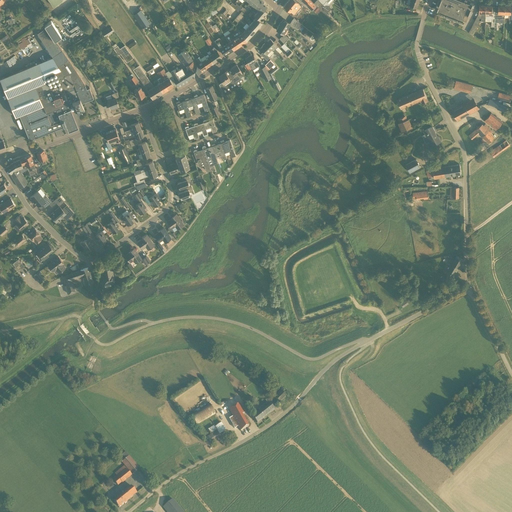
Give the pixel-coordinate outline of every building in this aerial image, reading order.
[(258,9),(263,3),(264,2),(261,0),(258,0),(253,6),(258,9)] [(293,14),(300,5),(297,3),(298,2),(295,0),(288,0),(283,7),(290,12),(290,11),(293,14)] [(311,0),(302,0),(311,9),(316,4),(311,0)] [(325,5),(324,5),(323,4),(327,0),(318,0),(320,1),(316,6),(324,13),(326,11),(327,11),(328,11),(329,11),(329,10),(330,10),(330,9),(330,8),(330,7),(330,6),(329,5),(328,5),(327,4),(326,4),(325,5)] [(414,0),(410,0),(409,4),(409,7),(413,8),(414,6),(417,7),(419,2),(414,0)] [(439,0),(436,9),(441,11),(441,13),(462,21),(463,21),(466,22),(468,17),(464,15),(465,13),(469,14),(474,3),(470,2),(470,0),(439,0)] [(485,16),(486,5),(479,5),(479,13),(477,16),(475,20),(480,23),(482,19),(481,18),(481,16),(485,16)] [(494,27),(495,18),(495,13),(492,13),(492,5),(486,5),(485,16),(485,18),(485,21),(492,21),(491,26),(494,27)] [(497,22),(497,19),(504,19),(504,14),(505,6),(498,5),(498,13),(495,13),(495,18),(494,27),(497,27),(497,22)] [(140,10),(133,14),(143,28),(150,23),(140,10)] [(265,17),(264,16),(258,11),(254,15),(256,17),(261,21),(265,17)] [(262,23),(261,21),(256,17),(253,21),(259,27),(262,23)] [(300,30),(303,26),(301,25),(301,24),(294,18),(291,20),(292,20),(290,23),(298,28),(300,30)] [(286,28),(290,23),(283,19),(280,24),(286,28)] [(82,103),(94,98),(90,88),(87,89),(85,85),(86,85),(56,40),(61,36),(51,21),(44,25),(46,27),(37,33),(53,57),(0,78),(0,79),(8,98),(15,117),(19,115),(29,139),(35,137),(35,138),(66,125),(68,131),(78,127),(71,110),(75,109),(78,108),(80,111),(84,109),(82,103)] [(255,31),(259,27),(253,21),(249,25),(255,31)] [(283,34),(286,28),(280,24),(276,30),(283,34)] [(252,35),(255,31),(249,25),(245,29),(252,35)] [(108,36),(114,31),(110,26),(102,32),(105,37),(108,35),(108,36)] [(234,31),(231,28),(228,30),(230,32),(225,36),(233,49),(247,40),(242,33),(237,28),(234,31)] [(247,40),(252,35),(245,29),(242,33),(247,40)] [(289,38),(284,35),(282,37),(281,36),(279,39),(284,43),(289,38)] [(233,49),(225,36),(220,39),(219,37),(214,40),(224,55),(233,49)] [(28,38),(26,39),(25,37),(21,40),(22,42),(17,44),(21,50),(32,44),(28,38)] [(140,37),(135,40),(139,46),(144,42),(140,37)] [(278,47),(279,48),(281,45),(276,39),(273,42),(270,38),(265,43),(271,49),(278,56),(280,53),(275,49),(278,47)] [(261,54),(267,60),(270,57),(266,54),(271,49),(265,43),(260,48),(263,51),(261,54)] [(120,49),(117,46),(113,49),(118,55),(121,54),(127,62),(133,57),(125,45),(120,49)] [(214,63),(222,57),(214,47),(210,50),(212,54),(209,56),(214,63)] [(183,62),(190,57),(185,50),(177,55),(183,62)] [(205,56),(206,58),(202,61),(207,67),(214,63),(209,56),(208,54),(205,56)] [(245,58),(252,70),(259,66),(254,57),(253,57),(251,54),(248,56),(248,55),(245,56),(246,57),(245,58)] [(200,59),(199,56),(198,57),(198,58),(196,59),(199,64),(198,65),(202,71),(207,67),(202,61),(201,58),(200,59)] [(201,71),(190,57),(183,62),(186,66),(187,65),(189,68),(187,70),(189,74),(192,78),(195,76),(201,71)] [(269,69),(274,64),(270,59),(264,64),(269,69)] [(154,68),(159,65),(155,60),(151,63),(152,64),(154,68)] [(148,73),(155,69),(154,68),(152,64),(145,68),(148,73)] [(244,75),(237,64),(230,69),(233,73),(230,74),(235,81),(237,85),(235,81),(239,79),(237,77),(239,76),(243,74),(243,75),(244,75)] [(154,87),(145,74),(139,65),(133,70),(148,90),(147,91),(152,99),(163,92),(158,84),(154,87)] [(177,84),(178,86),(189,79),(192,78),(189,74),(187,70),(184,72),(182,68),(179,70),(178,67),(169,72),(168,71),(173,77),(173,78),(177,84)] [(276,82),(272,74),(278,69),(276,67),(269,73),(274,83),(277,90),(281,89),(277,82),(276,82)] [(166,72),(164,69),(160,71),(164,78),(165,77),(166,79),(163,81),(168,89),(177,84),(173,78),(173,77),(168,71),(166,72)] [(164,78),(160,71),(157,73),(160,78),(158,80),(160,83),(158,84),(163,92),(168,89),(163,81),(166,79),(165,77),(164,78)] [(228,76),(225,72),(219,76),(222,82),(219,84),(223,94),(224,94),(222,91),(230,86),(229,85),(235,81),(230,74),(228,76)] [(133,84),(138,81),(134,76),(129,79),(133,84)] [(112,80),(108,83),(111,89),(116,86),(112,80)] [(454,88),(470,92),(472,85),(456,81),(454,88)] [(216,100),(217,99),(217,98),(216,97),(217,97),(212,86),(206,88),(211,100),(211,99),(212,100),(213,101),(214,101),(216,100)] [(142,91),(141,87),(134,90),(134,92),(133,92),(135,97),(136,96),(137,98),(145,95),(143,91),(142,91)] [(428,101),(427,98),(423,89),(400,98),(398,99),(401,109),(421,101),(422,100),(424,103),(428,101)] [(107,101),(110,109),(118,105),(116,98),(119,97),(117,92),(106,96),(107,101)] [(510,101),(511,96),(499,93),(498,98),(510,101)] [(209,109),(204,94),(198,96),(197,94),(194,96),(194,97),(197,104),(198,107),(199,107),(198,104),(202,103),(205,111),(209,109)] [(197,104),(194,97),(189,99),(188,98),(185,99),(186,101),(188,107),(189,110),(194,108),(196,114),(200,113),(198,107),(197,104)] [(504,112),(506,106),(499,103),(490,99),(488,104),(498,107),(497,109),(504,112)] [(188,107),(186,101),(180,103),(179,101),(176,102),(179,110),(180,114),(185,112),(187,117),(191,116),(189,110),(188,107)] [(474,111),(469,101),(453,110),(458,120),(478,108),(474,111)] [(496,130),(503,122),(491,113),(484,121),(489,125),(491,122),(493,124),(491,126),(496,130)] [(217,131),(213,119),(207,122),(206,120),(203,121),(203,123),(206,129),(211,128),(212,132),(217,131)] [(413,129),(409,119),(399,123),(402,133),(413,129)] [(122,135),(141,128),(138,122),(131,124),(132,129),(124,132),(122,127),(120,128),(121,133),(122,135)] [(206,129),(203,123),(198,125),(197,123),(194,124),(194,126),(197,133),(202,131),(203,136),(204,136),(204,138),(208,136),(208,134),(206,129)] [(476,129),(483,136),(490,130),(485,124),(484,125),(482,124),(476,129)] [(197,133),(194,126),(189,128),(188,126),(185,127),(189,137),(189,139),(194,137),(194,139),(195,139),(196,141),(199,139),(199,137),(197,133)] [(439,137),(438,137),(432,126),(423,131),(431,146),(436,143),(441,141),(439,137)] [(143,136),(141,128),(122,135),(131,132),(132,135),(133,135),(135,135),(136,138),(143,136)] [(119,142),(120,141),(116,129),(105,133),(109,142),(115,139),(116,143),(117,142),(117,143),(120,142),(119,142)] [(488,143),(494,137),(490,133),(492,132),(490,130),(483,136),(488,143)] [(99,139),(92,141),(97,154),(104,151),(102,148),(103,148),(100,143),(99,139)] [(235,155),(230,140),(224,142),(223,140),(220,141),(226,158),(225,153),(229,151),(231,157),(235,155)] [(493,157),(510,145),(506,140),(490,152),(493,157)] [(138,151),(148,148),(145,141),(138,144),(140,148),(137,149),(138,151)] [(214,153),(219,151),(220,154),(222,160),(226,158),(220,141),(221,143),(215,145),(214,143),(211,144),(212,146),(214,153)] [(214,153),(212,146),(206,148),(205,146),(202,148),(203,149),(205,156),(206,159),(211,158),(213,163),(217,161),(215,155),(214,153)] [(125,147),(120,150),(125,164),(131,161),(125,147)] [(133,164),(143,161),(142,158),(150,155),(148,148),(138,151),(139,154),(138,155),(140,159),(132,162),(133,164)] [(205,156),(203,149),(197,151),(197,150),(193,151),(196,159),(201,158),(204,166),(208,165),(206,159),(205,156)] [(46,154),(45,154),(44,150),(37,153),(40,161),(41,161),(42,165),(46,164),(44,160),(47,158),(46,154)] [(171,173),(189,167),(185,154),(176,157),(177,162),(168,166),(171,173)] [(36,171),(31,155),(20,159),(22,165),(23,165),(26,169),(27,169),(28,171),(29,171),(30,175),(35,173),(34,172),(36,171)] [(22,165),(20,159),(14,161),(17,168),(20,172),(22,175),(24,174),(22,172),(26,169),(23,165),(22,165)] [(406,165),(410,172),(420,167),(416,159),(406,165)] [(27,183),(22,175),(20,172),(17,168),(14,161),(13,161),(6,166),(11,173),(10,174),(16,183),(20,188),(27,183)] [(141,173),(145,171),(144,171),(147,170),(155,167),(152,161),(145,163),(146,167),(144,168),(144,169),(140,170),(141,173)] [(435,179),(461,174),(460,165),(441,168),(433,169),(434,175),(435,179)] [(155,167),(147,170),(150,177),(157,175),(155,167)] [(184,187),(189,185),(191,185),(193,184),(192,181),(191,181),(189,175),(182,178),(184,181),(177,183),(178,184),(177,184),(178,188),(179,187),(180,189),(184,187)] [(145,195),(140,188),(146,186),(145,182),(139,184),(135,186),(139,192),(142,197),(148,204),(151,202),(154,207),(160,203),(158,200),(160,199),(156,193),(148,199),(146,195),(145,195)] [(181,198),(190,195),(189,192),(193,191),(191,185),(189,185),(184,187),(185,190),(179,193),(179,194),(178,194),(179,198),(180,197),(181,198)] [(38,191),(30,197),(38,206),(41,203),(45,207),(52,202),(46,195),(43,197),(38,191)] [(428,198),(427,191),(413,193),(413,196),(416,196),(417,199),(424,198),(428,198)] [(142,200),(140,198),(142,197),(139,192),(134,195),(139,202),(136,204),(138,207),(136,209),(140,214),(146,210),(144,208),(146,207),(142,200)] [(59,206),(64,201),(60,196),(54,200),(59,206)] [(126,208),(129,206),(122,197),(120,199),(126,208)] [(0,207),(4,213),(8,210),(8,211),(12,208),(11,208),(15,205),(10,198),(0,204),(0,207)] [(66,214),(68,217),(74,213),(67,205),(62,209),(60,206),(51,214),(54,218),(53,219),(56,222),(59,220),(60,221),(60,220),(60,219),(66,214)] [(133,218),(129,212),(124,216),(123,214),(119,217),(122,222),(124,220),(127,226),(133,222),(131,219),(133,218)] [(175,238),(177,236),(174,231),(172,229),(176,226),(178,228),(184,224),(176,214),(170,218),(171,219),(167,222),(171,226),(168,228),(175,238)] [(21,229),(28,223),(24,218),(22,217),(20,215),(14,220),(17,223),(17,224),(21,229)] [(118,226),(114,220),(112,222),(105,226),(107,230),(109,229),(113,233),(118,229),(117,227),(118,226)] [(89,234),(92,232),(86,224),(83,226),(89,234)] [(0,233),(2,236),(8,230),(4,225),(0,227),(0,233)] [(39,232),(35,228),(34,229),(33,229),(31,230),(32,231),(28,235),(33,240),(34,240),(37,243),(42,237),(38,233),(39,232)] [(165,242),(171,238),(164,228),(157,232),(158,233),(155,235),(159,241),(163,239),(165,242)] [(106,232),(104,230),(95,236),(100,244),(106,240),(104,238),(106,237),(104,233),(106,232)] [(18,246),(26,239),(22,235),(14,242),(18,246)] [(148,249),(154,245),(147,235),(140,239),(141,240),(137,242),(142,248),(145,246),(148,249)] [(92,244),(88,238),(83,242),(82,242),(80,242),(80,244),(82,246),(83,246),(87,251),(92,247),(91,245),(92,244)] [(53,249),(50,246),(48,243),(37,251),(34,254),(36,257),(39,254),(44,259),(44,260),(49,256),(47,254),(53,249)] [(163,253),(165,251),(160,243),(157,244),(163,253)] [(135,263),(141,258),(134,248),(128,253),(129,253),(125,256),(129,261),(133,259),(135,263)] [(464,260),(456,256),(455,258),(452,257),(448,263),(451,265),(447,272),(454,276),(464,260)] [(60,271),(65,267),(61,262),(62,262),(58,257),(48,265),(53,271),(56,274),(60,271)] [(22,269),(25,267),(19,259),(16,261),(22,269)] [(18,272),(22,269),(16,261),(12,264),(18,272)] [(93,281),(88,267),(80,270),(82,276),(81,276),(82,276),(85,284),(93,281)] [(112,268),(102,270),(104,285),(105,287),(115,285),(114,282),(115,282),(112,268)] [(76,282),(80,281),(79,277),(81,276),(82,276),(80,270),(63,276),(66,285),(65,286),(68,294),(75,291),(72,283),(76,282)] [(40,284),(43,282),(37,274),(34,276),(40,284)] [(20,279),(20,289),(30,289),(30,279),(20,279)] [(468,393),(473,398),(480,390),(475,386),(468,393)] [(278,404),(286,395),(281,390),(273,398),(278,404)] [(466,404),(472,397),(468,393),(462,401),(466,404)] [(197,425),(210,416),(215,413),(210,404),(191,416),(197,425)] [(248,427),(242,415),(245,413),(240,404),(230,410),(233,416),(229,418),(233,426),(237,424),(240,431),(248,427)] [(257,423),(275,410),(270,404),(260,412),(253,417),(257,423)] [(217,429),(219,434),(226,430),(221,423),(215,427),(217,429)] [(210,442),(220,436),(217,430),(207,437),(210,442)] [(132,474),(139,468),(125,452),(118,458),(132,474)] [(123,483),(132,475),(124,466),(115,473),(117,475),(113,479),(118,485),(122,482),(123,483)] [(119,507),(137,493),(130,486),(113,501),(119,507)] [(163,507),(167,511),(183,511),(173,499),(163,507)]
